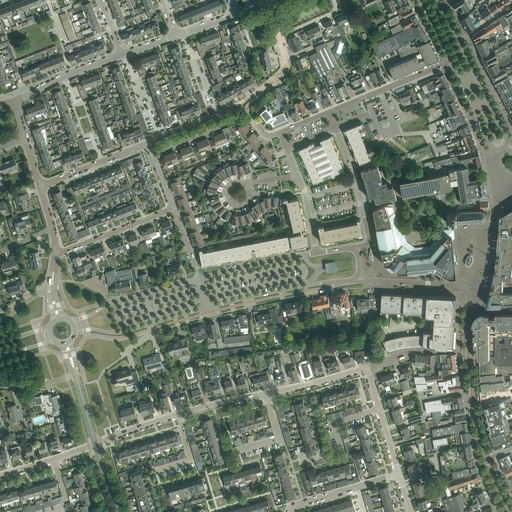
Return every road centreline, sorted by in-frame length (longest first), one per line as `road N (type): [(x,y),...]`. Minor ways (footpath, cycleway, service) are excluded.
road 1 (residential): [(95,444),(178,414),(366,368)]
road 2 (unclassified): [(487,459),(472,391),(466,289),(361,280)]
road 3 (unclassified): [(206,308),(361,280)]
road 4 (unclassified): [(198,278),(70,320)]
road 5 (residential): [(328,112),(452,61)]
road 6 (residential): [(55,254),(173,209)]
road 7 (unclassified): [(316,253),(198,278)]
road 8 (residential): [(368,242),(334,127)]
